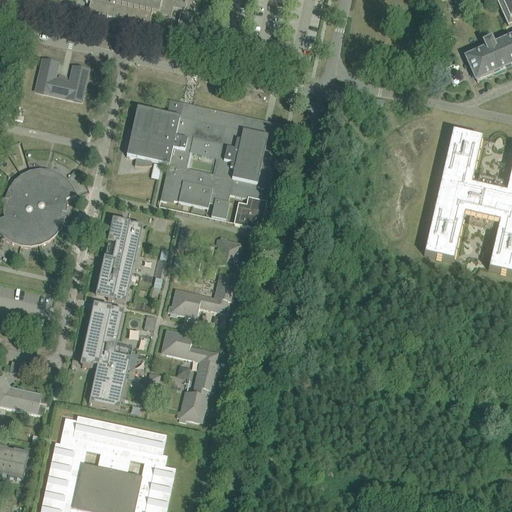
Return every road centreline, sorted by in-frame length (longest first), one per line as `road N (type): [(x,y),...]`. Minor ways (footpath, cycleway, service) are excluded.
road 1 (residential): [(227,511),(318,88)]
road 2 (residential): [(48,359),(59,352),(105,150)]
road 3 (residential): [(318,88),(295,94),(125,58)]
road 4 (unclassified): [(511,120),(324,81)]
